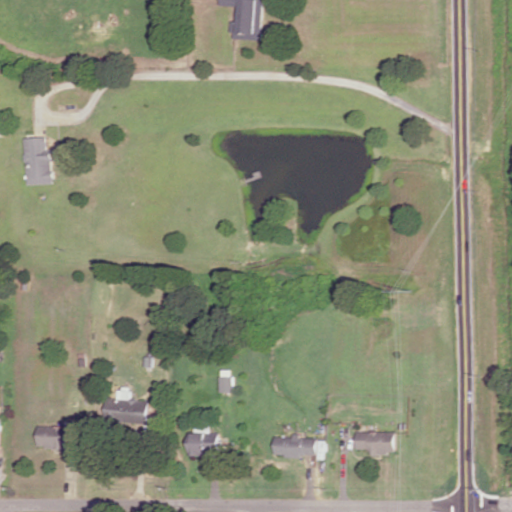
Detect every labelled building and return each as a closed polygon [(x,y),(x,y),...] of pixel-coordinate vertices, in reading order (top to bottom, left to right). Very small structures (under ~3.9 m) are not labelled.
[(238,37),(263,38),(264,0),(221,0),(221,5),(240,5),(238,37)] [(47,136),(26,137),(27,184),(55,183),(54,148),(48,148),(47,136)] [(234,392),(234,376),(221,375),(220,392),(234,392)] [(107,401),(106,422),(149,423),(150,400),(133,399),(133,391),(118,390),(118,401),(107,401)] [(39,425),(39,447),(65,448),(65,444),(77,444),(77,426),(39,425)] [(357,448),(370,449),(370,453),(396,453),(397,431),(358,431),(357,448)] [(189,453),(221,454),(221,432),(190,432),(189,453)] [(319,437),(302,437),(302,435),(277,435),(277,455),(305,456),(305,454),(318,454),(319,437)]
